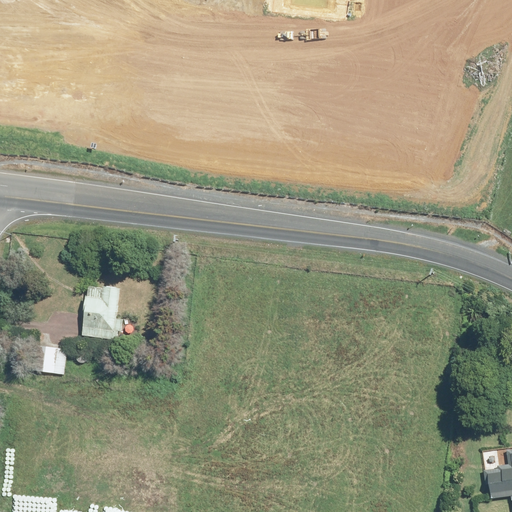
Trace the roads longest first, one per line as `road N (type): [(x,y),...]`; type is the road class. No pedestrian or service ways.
road 1 (unclassified): [(24,195),(401,244),(511,279)]
road 2 (residential): [(430,0),(399,124),(377,135),(239,111),(232,96),(243,0)]
